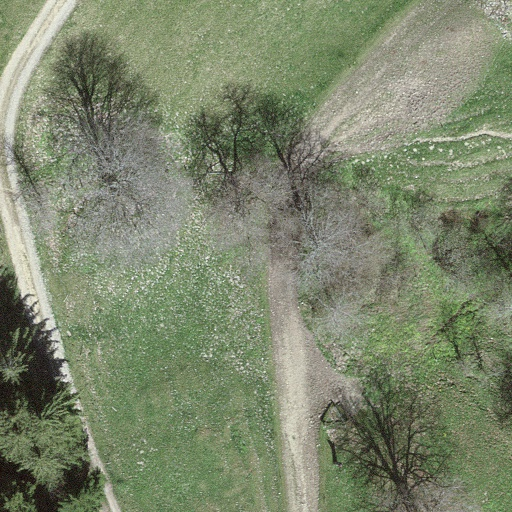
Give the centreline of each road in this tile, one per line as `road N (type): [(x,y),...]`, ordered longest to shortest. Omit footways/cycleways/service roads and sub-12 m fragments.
road 1 (track): [(441,0),(325,119),(283,183),(277,235),(301,511)]
road 2 (track): [(109,511),(34,296),(0,139),(16,71),(62,0)]
